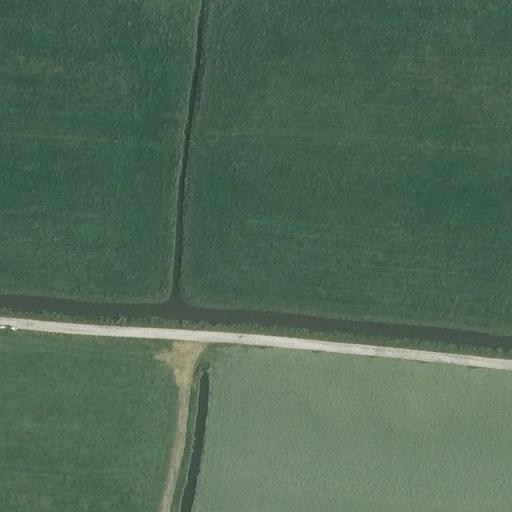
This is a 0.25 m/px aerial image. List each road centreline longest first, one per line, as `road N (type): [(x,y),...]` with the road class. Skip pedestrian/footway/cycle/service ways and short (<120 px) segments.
road 1 (track): [(0,318),(511,365)]
road 2 (track): [(165,511),(192,336)]
